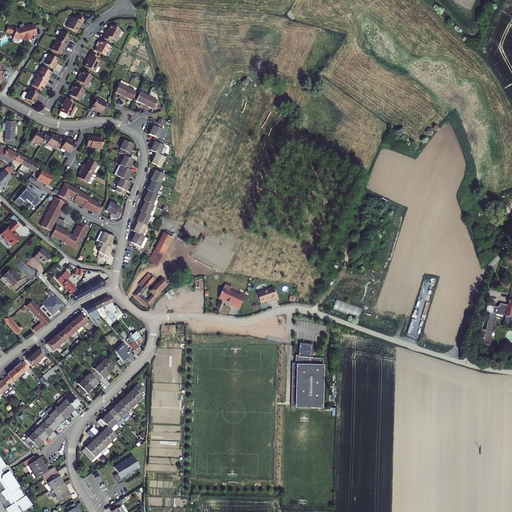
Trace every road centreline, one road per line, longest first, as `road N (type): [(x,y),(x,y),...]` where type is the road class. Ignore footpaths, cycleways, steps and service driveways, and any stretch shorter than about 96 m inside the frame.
road 1 (unclassified): [(511,372),(452,360),(309,310),(245,322),(153,317)]
road 2 (residential): [(124,234),(141,176),(140,143),(113,124),(82,125)]
road 3 (residential): [(42,118),(81,40),(121,8)]
road 4 (residential): [(0,363),(111,286)]
road 5 (residential): [(153,317),(145,357),(83,418)]
